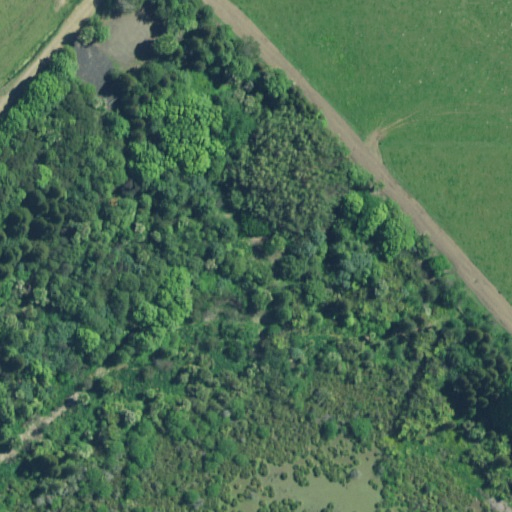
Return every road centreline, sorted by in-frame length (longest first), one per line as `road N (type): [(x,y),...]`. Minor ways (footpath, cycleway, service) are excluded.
road 1 (track): [(210,0),(511,320)]
road 2 (track): [(0,122),(98,0)]
